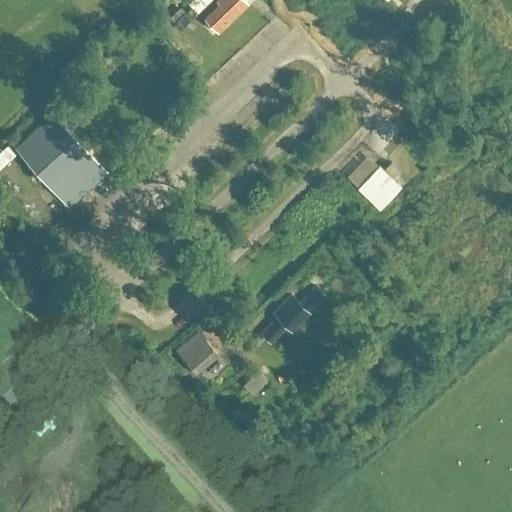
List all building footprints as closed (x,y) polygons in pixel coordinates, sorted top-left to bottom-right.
[(190,0),(199,10),(210,0),(190,0)] [(217,0),(218,0),(220,3),(205,17),(219,30),(231,17),(246,3),(243,0),(217,0)] [(275,36),(288,35),(286,18),(273,20),(275,36)] [(17,149),(25,159),(45,181),(68,161),(74,168),(91,153),(56,114),(17,149)] [(342,172),(358,186),(379,206),(400,184),(379,164),(363,149),(342,172)] [(308,310),(325,293),(316,284),(299,301),(308,310)] [(282,302),(274,310),(278,315),(287,323),(291,327),(300,319),(308,310),(299,301),(291,293),(282,302)] [(262,332),(270,340),(287,323),(278,315),(262,332)] [(178,349),(197,371),(217,354),(198,332),(178,349)] [(253,393),(268,379),(258,369),(243,383),(253,393)] [(0,489),(20,468),(9,458),(0,467),(0,489)] [(4,511),(18,511),(22,508),(15,501),(4,511)]
